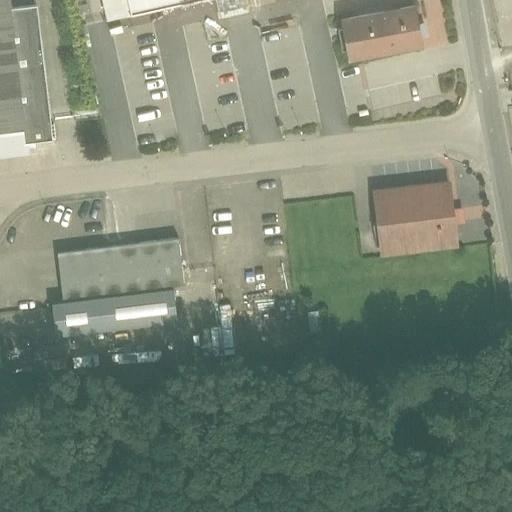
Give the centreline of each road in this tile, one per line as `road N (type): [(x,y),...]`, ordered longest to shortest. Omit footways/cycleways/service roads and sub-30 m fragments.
road 1 (residential): [(0,198),(501,137)]
road 2 (residential): [(501,137),(473,0)]
